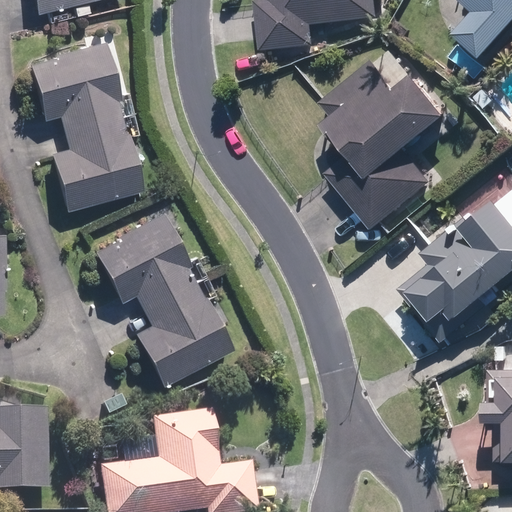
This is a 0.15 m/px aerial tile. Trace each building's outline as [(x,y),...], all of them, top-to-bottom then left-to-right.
[(27,0),(32,16),(95,0),(27,0)] [(308,26),(375,17),(372,0),(267,0),(267,1),(253,3),(259,50),(310,43),(308,26)] [(511,0),(458,0),(457,2),(473,15),(452,39),(478,61),(511,22),(511,0)] [(46,157),(61,212),(134,193),(97,48),(24,67),(38,119),(53,115),(63,153),(46,157)] [(325,176),(369,231),(428,183),(401,149),(438,119),(407,80),(390,93),(367,65),(318,104),(330,118),(318,127),(344,160),(325,176)] [(396,289),(440,344),(486,307),(480,300),(511,274),(511,229),(492,205),(466,226),(463,222),(421,256),(427,264),(396,289)] [(226,351),(156,216),(111,239),(112,241),(87,254),(113,305),(129,297),(144,327),(128,335),(155,387),(226,351)] [(511,371),(487,372),(488,405),(482,405),(482,425),(492,425),(492,462),(511,462),(511,371)] [(95,471),(100,511),(193,511),(201,511),(200,511),(239,511),(249,511),(242,466),(213,470),(204,413),(147,421),(153,462),(95,471)] [(0,492),(41,492),(40,415),(0,415),(0,492)]
